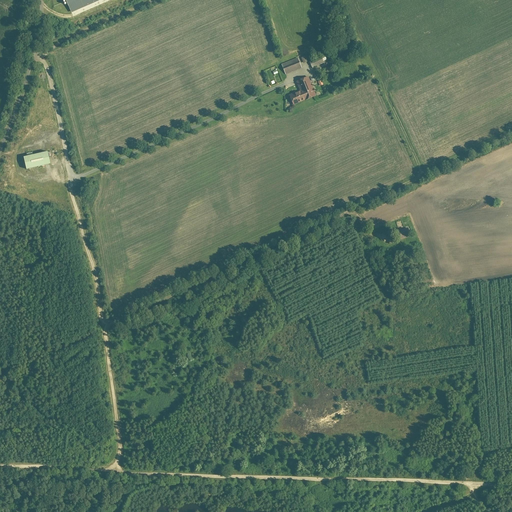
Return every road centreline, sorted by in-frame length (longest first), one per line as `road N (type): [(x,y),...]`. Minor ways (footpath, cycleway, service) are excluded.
road 1 (track): [(0,466),(511,486)]
road 2 (track): [(105,321),(418,179),(423,170),(392,92)]
road 3 (track): [(118,472),(105,321),(44,57)]
road 4 (track): [(71,178),(298,76)]
road 5 (track): [(511,275),(435,283),(402,302),(383,298),(350,214)]
road 6 (unclassified): [(0,152),(36,51),(40,0)]
road 7 (track): [(33,61),(66,38),(163,0)]
